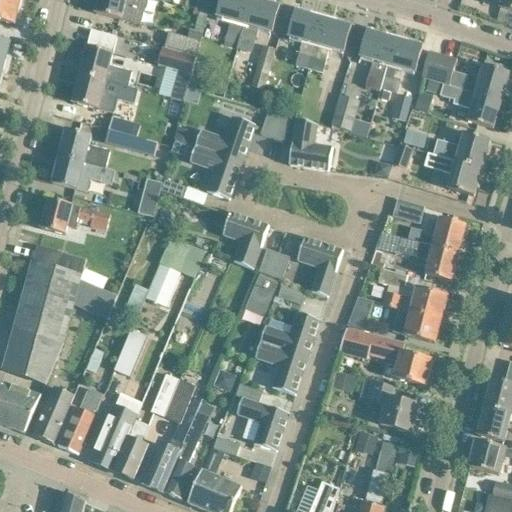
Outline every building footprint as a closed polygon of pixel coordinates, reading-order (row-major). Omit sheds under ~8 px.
[(0,0),(0,23),(15,27),(21,0),(0,0)] [(120,22),(126,0),(99,0),(96,16),(120,22)] [(208,15),(211,0),(198,0),(196,11),(208,15)] [(236,50),(250,1),(247,0),(221,0),(216,19),(230,23),(223,47),(236,50)] [(511,0),(503,0),(500,11),(511,14),(511,0)] [(250,1),(236,50),(249,54),(256,31),(272,36),(280,9),(250,1)] [(315,47),(322,21),(295,13),(288,39),(301,43),(294,67),(308,71),(315,47)] [(351,29),(322,21),(315,47),(344,55),(351,29)] [(189,32),(187,41),(200,45),(203,36),(189,32)] [(380,91),(394,41),(367,34),(360,59),(373,63),(370,75),(367,87),(380,91)] [(169,36),(165,51),(196,60),(200,45),(187,41),(169,36)] [(0,72),(3,73),(10,45),(0,41),(0,72)] [(394,41),(380,91),(393,95),(397,83),(393,82),(396,70),(416,75),(423,49),(394,41)] [(263,48),(251,89),(263,92),(275,52),(263,48)] [(80,76),(128,88),(132,72),(121,69),(120,71),(109,68),(112,55),(87,49),(80,76)] [(192,76),(196,60),(165,51),(163,51),(158,67),(179,73),(192,76)] [(475,96),(501,103),(509,75),(484,68),(478,88),(466,85),(468,79),(453,74),(457,63),(430,55),(422,80),(443,87),(454,90),(464,92),(475,96)] [(312,58),(309,71),(321,74),(325,62),(312,58)] [(184,103),(192,76),(179,73),(172,100),(184,103)] [(139,91),(128,88),(80,76),(73,106),(98,112),(102,97),(113,100),(113,101),(135,107),(139,91)] [(493,131),(501,103),(475,96),(464,92),(454,90),(443,87),(440,98),(454,102),(453,107),(471,112),(467,124),(493,131)] [(412,100),(399,97),(392,120),(406,124),(412,100)] [(420,98),(416,112),(427,116),(429,111),(432,101),(420,98)] [(332,128),(351,133),(359,104),(341,99),(332,128)] [(272,141),(280,119),(268,115),(261,137),(272,141)] [(109,133),(148,143),(153,124),(143,121),(143,120),(126,116),(124,123),(113,120),(109,133)] [(280,119),(272,141),(283,145),(291,122),(280,119)] [(196,149),(243,165),(256,128),(233,120),(225,142),(201,134),(196,149)] [(297,122),(289,168),(329,174),(333,150),(314,147),(317,127),(297,122)] [(59,158),(106,170),(110,154),(89,149),(91,138),(66,132),(59,158)] [(158,146),(148,143),(109,133),(106,144),(154,158),(158,146)] [(403,149),(413,152),(421,154),(425,140),(408,133),(403,149)] [(428,156),(482,171),(490,143),(464,135),(460,149),(437,142),(433,157),(428,156)] [(176,142),(172,154),(192,161),(196,149),(190,147),(176,142)] [(413,152),(403,149),(399,147),(393,166),(406,171),(413,152)] [(230,203),(243,165),(196,149),(192,161),(190,165),(214,173),(207,195),(230,203)] [(474,199),(482,171),(428,156),(424,169),(452,177),(448,192),(474,199)] [(106,170),(59,158),(52,186),(87,195),(90,181),(111,187),(115,173),(106,170)] [(184,202),(188,190),(165,182),(161,194),(184,202)] [(99,211),(88,206),(86,211),(49,202),(41,231),(66,237),(68,229),(77,231),(78,225),(77,225),(78,220),(92,224),(90,229),(107,233),(110,218),(98,214),(99,211)] [(420,227),(425,210),(398,202),(393,219),(420,227)] [(269,229),(231,215),(223,238),(241,244),(234,265),(254,273),(269,229)] [(411,242),(459,256),(466,228),(440,221),(435,240),(421,237),(422,233),(414,230),(411,242)] [(160,266),(195,281),(206,255),(171,240),(160,266)] [(343,253),(305,241),(298,264),(319,271),(312,295),(328,300),(343,253)] [(459,256),(411,242),(411,243),(400,241),(397,254),(407,256),(428,262),(424,277),(451,284),(459,256)] [(32,265),(82,278),(87,262),(37,248),(32,265)] [(271,279),(278,256),(267,252),(259,275),(271,279)] [(278,256),(271,279),(282,282),(290,260),(278,256)] [(81,282),(82,278),(32,265),(3,372),(46,387),(63,345),(74,308),(81,282)] [(403,293),(406,280),(382,273),(378,285),(403,293)] [(260,277),(253,293),(272,301),(279,285),(260,277)] [(81,282),(74,308),(107,322),(117,298),(81,282)] [(136,287),(126,310),(139,316),(148,292),(136,287)] [(282,289),(278,300),(301,308),(305,296),(282,289)] [(410,314),(441,322),(448,298),(416,290),(410,314)] [(384,307),(398,311),(401,300),(386,296),(384,307)] [(441,322),(410,314),(399,311),(392,335),(404,338),(416,341),(435,346),(441,322)] [(261,345),(308,361),(320,323),(297,316),(290,337),(266,329),(261,345)] [(511,350),(511,324),(507,323),(501,348),(511,350)] [(346,333),(338,356),(367,364),(369,357),(399,365),(394,381),(424,389),(431,361),(403,354),(405,347),(346,332),(346,333)] [(148,340),(132,333),(115,373),(131,380),(148,340)] [(180,334),(175,338),(176,344),(182,346),(187,342),(186,336),(180,334)] [(296,398),(308,361),(261,345),(255,361),(280,369),(273,391),(296,398)] [(165,420),(181,383),(167,377),(152,415),(165,420)] [(511,386),(492,381),(485,410),(511,417),(511,386)] [(394,389),(374,384),(366,382),(361,402),(384,408),(380,427),(412,435),(419,408),(391,401),(394,389)] [(181,383),(165,420),(181,426),(196,389),(181,383)] [(2,384),(0,388),(0,427),(25,436),(41,397),(2,384)] [(243,401),(259,406),(263,395),(240,387),(236,399),(243,401)] [(56,389),(42,420),(34,439),(53,447),(75,398),(56,389)] [(94,417),(100,402),(102,397),(92,392),(87,395),(80,411),(77,410),(59,449),(78,458),(96,418),(94,417)] [(290,417),(259,406),(243,401),(237,417),(261,425),(254,447),(277,455),(290,417)] [(116,409),(100,445),(92,464),(114,473),(138,419),(116,409)] [(511,417),(485,410),(477,438),(502,445),(507,425),(511,426),(511,417)] [(182,450),(163,495),(182,503),(197,470),(189,466),(209,419),(197,414),(194,419),(190,431),(182,450)] [(137,423),(123,456),(115,474),(134,482),(148,449),(142,446),(149,428),(137,423)] [(378,441),(361,436),(356,453),(373,458),(378,441)] [(214,451),(237,459),(241,448),(218,440),(214,451)] [(511,452),(476,443),(469,470),(498,478),(503,459),(511,461),(511,452)] [(163,495),(182,450),(177,448),(175,453),(158,446),(141,486),(163,495)] [(403,466),(403,464),(415,466),(417,457),(401,454),(399,465),(403,466)] [(382,507),(390,477),(373,473),(366,503),(382,507)] [(229,485),(216,479),(202,474),(188,506),(202,511),(232,511),(242,490),(234,487),(236,483),(230,482),(229,485)] [(264,492),(264,476),(249,476),(248,492),(264,492)] [(322,485),(319,493),(310,511),(332,511),(340,491),(322,485)] [(511,502),(511,490),(496,486),(494,497),(511,502)] [(84,511),(86,504),(65,495),(60,511),(84,511)] [(511,511),(511,502),(489,498),(486,508),(485,511),(511,511)]
